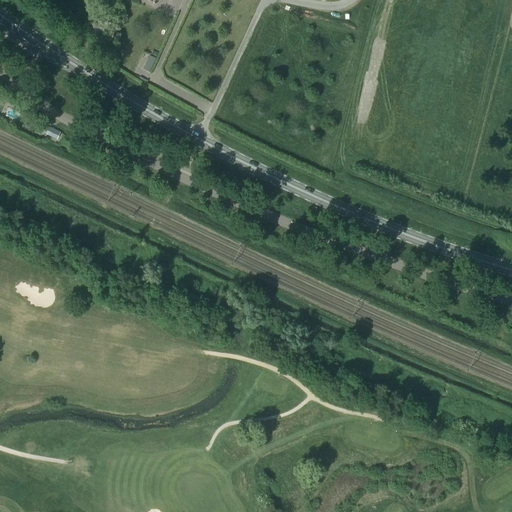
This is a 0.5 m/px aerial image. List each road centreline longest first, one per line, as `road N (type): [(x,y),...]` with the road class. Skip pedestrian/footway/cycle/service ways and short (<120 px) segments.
road 1 (secondary): [(511,270),(414,239),(259,172),(143,109),(0,15)]
road 2 (unclassified): [(511,300),(251,207),(84,130),(0,74)]
